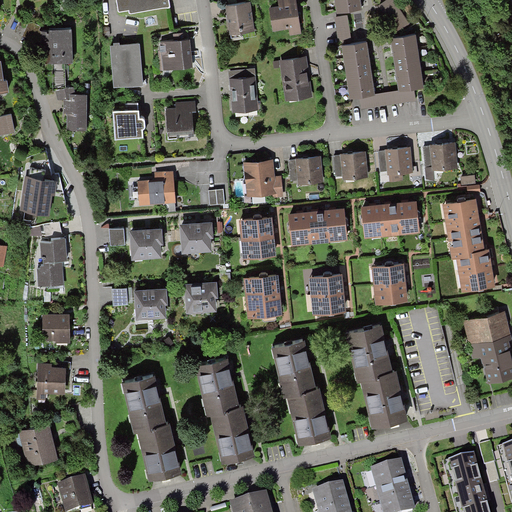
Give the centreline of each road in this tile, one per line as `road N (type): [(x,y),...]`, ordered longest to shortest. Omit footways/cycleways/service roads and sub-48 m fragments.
road 1 (residential): [(124,504),(108,493),(98,468),(90,228),(18,52),(0,37)]
road 2 (residential): [(211,87),(222,144),(333,133)]
road 3 (residential): [(280,465),(124,504)]
road 4 (residential): [(333,133),(485,113)]
road 5 (residential): [(414,435),(280,465)]
road 6 (residential): [(333,133),(314,0)]
road 7 (secondary): [(485,113),(428,0)]
